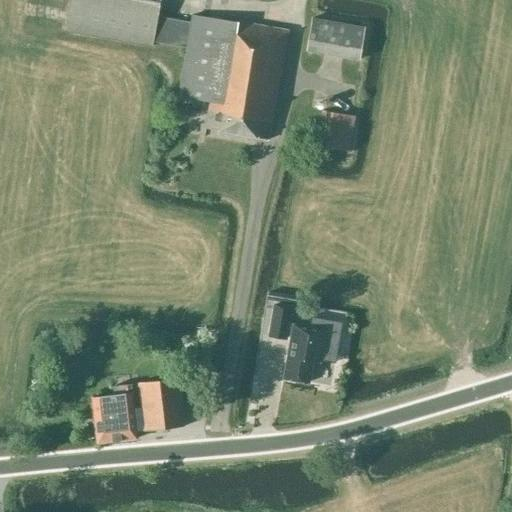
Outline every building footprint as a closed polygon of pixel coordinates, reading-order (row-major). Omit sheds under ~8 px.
[(157,17),(158,9),(159,0),(68,0),(64,29),(153,45),(154,42),(186,47),(185,50),(186,50),(178,96),(209,102),(204,128),(267,139),(286,30),(237,21),(237,22),(192,15),(191,23),(157,17)] [(311,18),(306,50),(358,59),(364,26),(311,18)] [(348,151),(354,116),(322,110),(315,145),(348,151)] [(293,307),(274,304),(269,337),(287,340),(293,307)] [(292,324),(288,348),(283,378),(307,382),(311,360),(321,361),(326,329),(292,324)] [(178,377),(176,377),(138,382),(141,407),(133,407),(130,382),(112,385),(114,394),(90,397),(96,442),(137,437),(136,430),(183,424),(178,377)]
